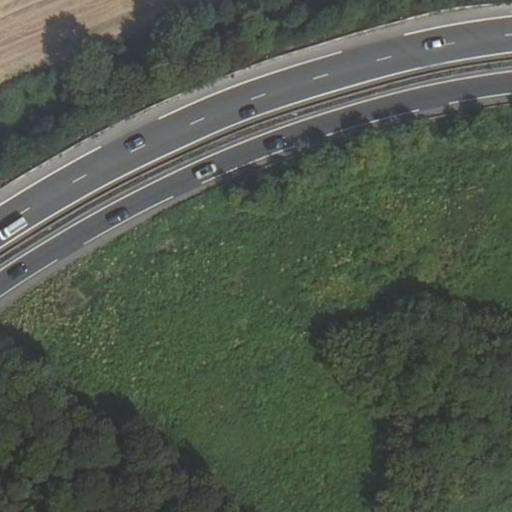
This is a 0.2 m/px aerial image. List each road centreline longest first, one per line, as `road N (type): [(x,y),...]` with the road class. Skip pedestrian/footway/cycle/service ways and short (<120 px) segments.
road 1 (motorway): [(0,284),(127,205),(226,160),(368,110),(511,79)]
road 2 (motorway): [(511,33),(313,76),(98,165),(0,225)]
